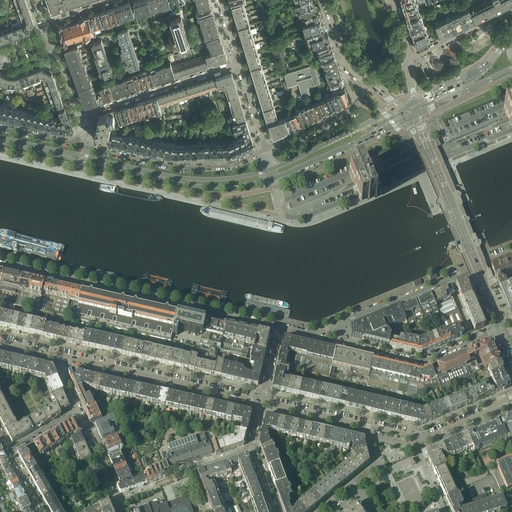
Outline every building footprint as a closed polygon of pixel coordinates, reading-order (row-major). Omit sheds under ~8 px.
[(47,0),(48,1),(52,13),(62,10),(65,9),(70,7),(69,7),(73,6),(79,4),(83,3),(89,1),(91,0),(47,0)] [(151,10),(148,0),(139,0),(133,2),(137,16),(152,11),(152,10),(151,10)] [(156,9),(153,0),(148,0),(151,10),(152,10),(156,9)] [(209,0),(196,0),(198,6),(199,9),(211,5),(210,3),(209,0)] [(266,17),(263,7),(261,0),(260,0),(258,1),(263,18),(266,17)] [(311,0),(308,0),(296,4),(294,5),(295,8),(297,8),(298,12),(314,7),(314,6),(314,5),(314,3),(313,2),(312,2),(311,0)] [(415,0),(408,0),(402,2),(403,8),(416,3),(417,3),(415,0)] [(475,21),(511,2),(511,0),(465,0),(469,9),(475,21)] [(131,3),(116,8),(120,19),(134,15),(131,3)] [(242,3),(232,6),(233,8),(234,11),(244,8),(242,3)] [(416,3),(403,8),(405,14),(418,9),(416,3)] [(28,4),(17,8),(19,12),(29,9),(28,4)] [(211,5),(199,9),(195,10),(196,12),(198,12),(199,15),(213,11),(212,9),(213,8),(213,7),(212,7),(211,5)] [(314,7),(298,12),(297,12),(298,16),(301,14),(302,18),(316,13),(317,13),(317,11),(317,10),(316,9),(315,9),(314,7)] [(116,8),(111,10),(114,21),(117,20),(118,22),(120,21),(120,19),(116,8)] [(244,8),(234,11),(235,14),(235,15),(235,16),(246,13),(244,8)] [(29,9),(19,12),(20,17),(31,13),(29,9)] [(418,9),(405,14),(407,20),(420,14),(418,9)] [(469,9),(463,11),(469,24),(475,21),(469,9)] [(111,10),(106,11),(110,25),(112,24),(112,22),(114,21),(111,10)] [(106,11),(101,13),(104,24),(107,23),(108,25),(110,25),(106,11)] [(213,11),(199,15),(202,27),(216,22),(216,20),(216,19),(215,19),(214,15),(215,14),(214,13),(213,13),(213,11)] [(463,11),(457,14),(463,27),(469,24),(463,11)] [(31,13),(20,17),(22,21),(32,18),(31,13)] [(101,13),(95,15),(99,26),(104,24),(101,13)] [(246,13),(235,16),(235,17),(236,17),(237,21),(247,18),(246,13)] [(320,19),(321,18),(320,16),(319,15),(318,15),(317,13),(316,13),(302,18),(304,24),(320,19)] [(420,14),(407,20),(409,26),(423,20),(421,14),(420,14)] [(457,14),(452,16),(458,29),(463,27),(457,14)] [(99,26),(95,15),(90,16),(90,17),(88,17),(94,35),(94,37),(102,35),(99,26)] [(452,16),(446,19),(452,32),(458,29),(452,16)] [(94,35),(88,17),(84,18),(77,20),(78,22),(62,27),(62,26),(58,27),(64,45),(68,44),(67,42),(72,41),(73,42),(77,41),(77,42),(94,37),(94,35)] [(181,17),(170,21),(180,49),(190,46),(183,25),(184,25),(181,17)] [(193,17),(190,18),(197,41),(200,40),(193,17)] [(32,18),(22,21),(23,23),(33,28),(35,24),(32,18)] [(247,18),(237,21),(238,24),(238,26),(249,23),(247,18)] [(272,36),(267,19),(264,20),(269,37),(272,36)] [(323,28),(323,27),(323,26),(323,24),(322,23),(321,23),(320,19),(304,24),(303,25),(306,34),(323,28)] [(446,19),(440,22),(447,35),(452,32),(446,19)] [(423,20),(409,26),(411,32),(425,26),(423,20)] [(196,41),(190,22),(187,23),(193,42),(196,41)] [(216,22),(202,27),(206,38),(220,34),(219,32),(220,31),(219,30),(217,26),(218,26),(218,25),(217,24),(216,22)] [(435,24),(436,26),(440,38),(447,35),(440,22),(435,24)] [(21,23),(17,25),(20,35),(25,34),(21,23)] [(33,28),(23,23),(21,23),(25,34),(31,32),(33,28)] [(249,24),(238,27),(239,29),(240,32),(251,29),(249,24)] [(17,25),(12,27),(16,37),(20,35),(17,25)] [(425,26),(411,32),(413,37),(427,31),(425,26)] [(12,27),(7,28),(11,39),(16,37),(12,27)] [(7,28),(3,30),(6,40),(11,39),(7,28)] [(323,28),(306,34),(308,40),(309,44),(315,42),(329,38),(328,34),(326,33),(325,33),(323,28)] [(140,65),(128,29),(118,32),(120,38),(119,38),(120,42),(121,41),(123,46),(122,46),(123,50),(121,51),(123,57),(125,57),(126,60),(127,59),(128,62),(125,63),(125,64),(123,64),(125,69),(127,69),(126,67),(129,66),(130,68),(140,65)] [(251,29),(240,32),(241,36),(242,37),(252,34),(251,29)] [(427,31),(413,37),(414,43),(429,37),(427,31)] [(220,34),(206,38),(209,48),(211,48),(213,53),(224,49),(220,34)] [(252,34),(242,37),(242,39),(243,42),(254,39),(252,34)] [(278,49),(308,40),(306,34),(276,43),(278,49)] [(430,36),(429,37),(414,43),(416,48),(418,49),(435,40),(433,35),(430,36)] [(329,38),(315,42),(317,49),(331,44),(329,38)] [(101,39),(89,43),(92,51),(95,50),(96,53),(95,53),(100,67),(101,67),(104,74),(113,71),(101,39)] [(254,39),(243,42),(244,45),(245,47),(255,44),(254,39)] [(270,41),(271,43),(276,59),(279,58),(274,40),(270,41)] [(255,44),(245,47),(245,48),(246,52),(256,49),(255,44)] [(331,44),(317,49),(319,55),(333,51),(331,44)] [(79,50),(77,45),(65,49),(67,54),(79,50)] [(82,55),(80,50),(80,49),(79,50),(67,54),(69,59),(81,55),(82,55)] [(224,49),(213,53),(205,55),(209,65),(210,65),(209,64),(218,61),(218,62),(227,59),(226,54),(224,54),(223,50),(224,50),(225,50),(224,49)] [(256,49),(246,52),(247,55),(248,57),(258,53),(256,49)] [(333,51),(319,55),(322,62),(335,58),(333,51)] [(82,59),(81,55),(69,59),(70,64),(82,59)] [(203,67),(200,57),(195,58),(198,68),(203,67)] [(259,58),(249,61),(250,65),(251,67),(261,63),(259,58)] [(322,62),(324,66),(337,62),(335,58),(322,62)] [(84,64),(82,59),(70,64),(72,68),(84,64)] [(194,70),(191,60),(185,61),(189,71),(194,70)] [(279,60),(276,61),(281,78),(285,77),(279,60)] [(156,67),(160,81),(175,76),(172,66),(170,62),(170,63),(166,64),(166,63),(160,65),(161,66),(156,67)] [(337,62),(324,66),(325,71),(338,67),(337,62)] [(87,69),(85,64),(85,63),(84,64),(72,68),(74,74),(86,69),(87,69)] [(181,63),(176,64),(179,74),(184,73),(181,63)] [(319,78),(318,74),(316,69),(315,64),(311,65),(284,74),(288,87),(298,84),(303,100),(306,99),(311,97),(310,93),(307,87),(321,83),(319,78)] [(261,65),(251,68),(251,70),(252,69),(253,73),(263,70),(261,65)] [(44,67),(38,69),(41,79),(43,79),(48,69),(44,67)] [(151,68),(152,71),(156,82),(160,81),(156,67),(151,68)] [(338,67),(325,71),(327,76),(340,72),(338,67)] [(38,69),(33,71),(37,81),(41,79),(38,69)] [(52,71),(48,69),(43,79),(43,80),(54,76),(52,71)] [(88,73),(86,69),(74,74),(75,78),(88,73)] [(146,71),(147,72),(151,84),(156,82),(152,71),(149,72),(148,70),(146,71)] [(263,70),(253,73),(254,76),(254,78),(264,75),(263,70)] [(33,71),(28,72),(32,83),(37,81),(33,71)] [(142,72),(142,74),(146,85),(151,84),(147,72),(144,73),(143,71),(142,72)] [(28,72),(24,74),(27,84),(32,83),(28,72)] [(340,72),(327,76),(328,81),(341,77),(340,72)] [(77,82),(89,78),(88,73),(75,78),(77,82)] [(137,74),(138,75),(141,87),(146,85),(142,74),(139,75),(139,73),(137,74)] [(234,84),(232,80),(234,80),(232,73),(216,78),(219,88),(224,87),(224,88),(225,88),(235,84),(234,84)] [(24,74),(19,76),(23,86),(27,84),(24,74)] [(6,76),(5,75),(0,85),(7,87),(9,76),(8,76),(7,76),(6,76)] [(137,88),(141,87),(138,75),(135,76),(134,75),(132,75),(133,76),(137,88)] [(19,76),(17,76),(15,77),(14,77),(15,88),(16,88),(23,86),(19,76)] [(54,76),(43,80),(45,85),(55,81),(54,76)] [(133,76),(130,77),(130,76),(126,77),(131,90),(137,88),(133,76)] [(122,79),(119,81),(123,93),(131,90),(126,77),(122,78),(122,79)] [(341,77),(328,81),(330,87),(343,83),(341,77)] [(91,83),(92,83),(90,78),(89,78),(77,82),(79,88),(91,83)] [(113,82),(110,83),(114,96),(123,93),(119,81),(118,80),(113,81),(113,82)] [(266,80),(256,83),(257,86),(257,88),(267,84),(266,80)] [(55,81),(45,85),(46,89),(57,86),(55,81)] [(283,82),(283,84),(288,100),(291,99),(286,81),(283,82)] [(80,92),(93,87),(91,83),(79,88),(80,92)] [(99,87),(104,99),(114,96),(110,83),(109,83),(104,85),(99,87)] [(269,89),(267,84),(257,88),(257,89),(258,89),(259,92),(269,89)] [(57,86),(46,89),(48,94),(59,91),(57,86)] [(398,154),(511,104),(511,86),(471,103),(438,117),(421,125),(392,140),(398,154)] [(82,96),(94,91),(93,87),(80,92),(82,96)] [(345,87),(338,90),(344,104),(348,102),(349,100),(345,87)] [(272,88),(269,89),(259,92),(260,96),(260,97),(270,94),(273,93),(272,88)] [(237,89),(226,92),(228,97),(238,94),(237,91),(237,89)] [(344,104),(338,90),(333,92),(333,93),(339,106),(344,104)] [(59,91),(48,94),(50,99),(60,95),(59,91)] [(83,100),(96,96),(95,91),(94,91),(82,96),(83,100)] [(333,93),(323,98),(329,111),(339,106),(333,93)] [(37,101),(16,94),(15,97),(37,103),(37,101)] [(238,94),(228,97),(229,102),(240,99),(239,97),(238,94)] [(270,94),(260,97),(260,99),(261,99),(262,102),(272,99),(270,94)] [(60,95),(50,99),(52,104),(62,100),(60,95)] [(100,100),(98,95),(96,96),(83,100),(85,104),(86,105),(100,100)] [(157,97),(152,99),(156,111),(159,110),(159,112),(162,111),(161,107),(157,97)] [(323,98),(313,102),(319,116),(329,111),(323,98)] [(152,99),(148,100),(152,112),(154,111),(155,113),(157,112),(156,111),(152,99)] [(240,99),(229,102),(231,107),(241,104),(240,100),(240,99)] [(272,99),(262,102),(263,106),(263,107),(274,104),(272,99)] [(62,100),(52,104),(53,108),(64,106),(62,100)] [(148,100),(143,102),(148,115),(152,114),(152,112),(148,100)] [(143,102),(139,103),(143,117),(148,115),(143,102)] [(305,107),(303,103),(302,102),(299,103),(299,105),(294,107),(296,112),(301,124),(310,120),(305,107)] [(313,102),(305,107),(310,120),(319,116),(313,102)] [(139,103),(134,105),(138,118),(143,117),(139,103)] [(503,109),(506,115),(511,130),(511,103),(510,104),(509,104),(510,106),(504,109),(503,109)] [(241,104),(231,107),(232,112),(243,109),(242,107),(241,104)] [(9,107),(3,105),(0,119),(1,119),(5,120),(6,120),(9,107)] [(134,105),(130,106),(134,119),(138,118),(134,105)] [(274,105),(263,109),(264,110),(265,114),(275,110),(274,105)] [(130,106),(125,108),(129,121),(134,119),(130,106)] [(9,107),(6,120),(7,120),(7,121),(11,122),(11,121),(12,121),(15,108),(9,107)] [(70,129),(71,125),(70,125),(70,122),(65,107),(59,109),(60,113),(58,113),(60,118),(58,118),(55,131),(56,131),(56,132),(60,133),(60,132),(71,135),(72,134),(73,131),(73,130),(70,129)] [(21,110),(15,108),(12,121),(14,122),(13,122),(17,123),(18,123),(21,110)] [(125,108),(120,109),(125,122),(129,121),(125,108)] [(120,109),(116,111),(118,117),(120,124),(125,122),(120,109)] [(243,109),(232,112),(234,117),(244,114),(243,110),(243,109)] [(28,111),(21,110),(18,123),(20,123),(20,124),(23,124),(24,124),(28,111)] [(275,110),(265,114),(266,117),(266,119),(277,115),(275,110)] [(34,112),(28,111),(24,124),(26,125),(29,126),(29,125),(30,126),(34,112)] [(98,117),(99,117),(99,118),(100,122),(97,124),(98,124),(97,126),(99,130),(95,131),(96,131),(96,133),(97,137),(96,137),(96,138),(97,137),(99,141),(100,141),(100,142),(110,144),(111,136),(107,135),(110,120),(112,120),(112,119),(118,117),(116,111),(98,117)] [(40,114),(34,112),(30,126),(32,126),(35,127),(37,127),(40,114)] [(296,112),(290,115),(296,127),(301,124),(296,112)] [(46,115),(40,114),(37,127),(38,127),(38,128),(41,129),(41,128),(43,128),(46,115)] [(244,114),(234,117),(235,122),(246,119),(245,117),(244,114)] [(52,117),(46,115),(43,128),(44,129),(47,130),(48,130),(49,130),(52,117)] [(296,127),(290,115),(285,117),(285,118),(290,129),(296,127)] [(58,118),(52,117),(49,130),(50,130),(50,131),(53,131),(54,131),(55,131),(58,118)] [(278,120),(268,123),(268,124),(269,124),(270,130),(270,131),(271,131),(271,132),(271,133),(272,135),(273,137),(289,129),(289,130),(290,129),(285,118),(278,120)] [(246,119),(235,122),(232,123),(233,126),(234,126),(235,129),(242,127),(248,125),(246,119)] [(248,125),(242,127),(245,135),(247,136),(251,134),(248,125)] [(112,132),(111,136),(110,144),(114,145),(120,146),(122,134),(112,132)] [(128,135),(122,134),(120,146),(121,146),(121,147),(124,147),(126,147),(128,135)] [(251,134),(247,136),(245,135),(244,135),(250,148),(254,146),(252,141),(253,140),(251,134)] [(134,136),(128,135),(126,147),(127,148),(130,149),(131,148),(132,149),(134,136)] [(250,148),(244,135),(239,138),(245,151),(246,150),(249,149),(249,148),(250,148)] [(141,137),(134,136),(132,149),(133,149),(137,150),(138,150),(141,137)] [(147,138),(141,137),(138,150),(139,150),(139,151),(143,152),(143,151),(144,151),(147,138)] [(153,140),(147,138),(144,151),(145,152),(149,153),(150,153),(153,140)] [(245,151),(239,138),(233,141),(239,153),(240,153),(244,152),(243,151),(245,151)] [(159,141),(155,140),(153,140),(150,153),(151,153),(151,154),(155,155),(155,154),(156,154),(159,141)] [(166,143),(159,141),(156,154),(158,155),(157,155),(161,156),(161,155),(163,156),(166,143)] [(230,142),(228,142),(229,156),(229,158),(233,156),(239,153),(233,141),(230,142)] [(172,144),(166,143),(163,156),(164,156),(164,157),(167,157),(169,157),(172,144)] [(175,145),(172,144),(169,157),(174,159),(178,160),(179,158),(179,145),(175,145)] [(438,206),(438,207),(459,198),(459,197),(460,197),(460,196),(459,195),(459,194),(458,194),(457,193),(456,193),(454,193),(448,179),(444,168),(428,174),(438,200),(437,201),(437,202),(436,202),(436,203),(436,204),(436,205),(436,206),(437,206),(438,206)] [(355,172),(356,174),(350,177),(350,176),(349,177),(357,195),(362,207),(362,206),(368,204),(369,206),(370,206),(370,205),(376,202),(376,203),(377,202),(374,195),(380,192),(381,193),(378,186),(372,170),(371,170),(371,171),(365,173),(363,169),(362,169),(356,172),(355,172)] [(477,242),(457,250),(457,252),(457,251),(457,252),(456,252),(456,253),(457,253),(457,254),(458,255),(459,255),(460,255),(462,255),(462,257),(478,250),(477,248),(479,247),(479,246),(480,246),(480,245),(480,244),(480,243),(479,243),(479,242),(478,242),(478,243),(477,242)] [(511,286),(511,260),(500,266),(504,274),(505,277),(503,278),(505,283),(507,282),(509,287),(511,286)] [(505,283),(503,278),(505,277),(504,274),(500,266),(493,269),(502,290),(509,287),(507,282),(505,283)] [(22,277),(3,273),(0,287),(0,302),(15,306),(22,277)] [(32,280),(22,277),(15,306),(25,308),(32,280)] [(44,283),(32,280),(25,308),(38,311),(44,283)] [(455,285),(458,292),(462,300),(472,296),(465,281),(455,285)] [(53,284),(44,283),(38,311),(46,313),(53,284)] [(59,286),(53,284),(46,313),(52,314),(59,286)] [(455,285),(451,287),(446,289),(449,295),(451,295),(454,293),(458,292),(455,285)] [(72,289),(59,286),(52,314),(61,316),(66,317),(69,301),(72,289)] [(511,286),(509,287),(502,290),(511,311),(511,310),(511,286)] [(82,291),(76,290),(72,289),(69,301),(73,301),(71,311),(72,313),(76,314),(82,291)] [(457,311),(451,295),(449,295),(446,289),(430,295),(440,318),(448,315),(457,311)] [(177,313),(82,291),(76,314),(76,315),(75,319),(91,323),(94,324),(140,334),(170,341),(177,313)] [(440,318),(430,295),(415,302),(425,325),(440,318)] [(472,296),(462,300),(465,308),(468,316),(478,312),(472,296)] [(425,325),(415,302),(400,308),(407,326),(408,328),(408,329),(422,326),(425,325)] [(402,328),(407,326),(400,308),(382,315),(362,324),(348,329),(350,337),(351,338),(389,346),(391,340),(391,337),(386,331),(392,328),(393,333),(397,331),(403,330),(408,329),(408,328),(402,329),(402,328)] [(457,311),(448,315),(440,318),(445,330),(445,331),(450,341),(467,334),(457,311)] [(478,312),(468,316),(475,331),(485,327),(478,312)] [(177,313),(172,334),(177,336),(178,331),(175,330),(176,327),(179,328),(180,328),(185,329),(186,329),(190,330),(191,331),(196,332),(197,332),(202,333),(206,320),(205,319),(201,318),(200,318),(177,313)] [(13,316),(6,315),(3,327),(10,329),(13,316)] [(19,318),(13,316),(10,329),(16,330),(19,318)] [(66,317),(61,316),(58,327),(55,340),(56,340),(61,341),(60,341),(62,342),(63,341),(66,328),(64,328),(66,317)] [(26,319),(19,318),(16,330),(23,332),(26,319)] [(32,321),(26,319),(23,332),(29,333),(32,321)] [(219,353),(222,337),(225,324),(206,320),(199,348),(197,358),(206,360),(216,363),(219,353)] [(39,322),(32,321),(29,333),(36,335),(39,322)] [(45,324),(39,322),(36,335),(43,336),(45,324)] [(52,325),(45,324),(43,336),(48,338),(47,338),(49,339),(50,338),(49,338),(52,325)] [(225,324),(222,337),(219,353),(230,355),(236,327),(225,324)] [(55,340),(58,327),(52,325),(49,338),(50,338),(54,339),(54,340),(55,340)] [(247,329),(236,327),(230,355),(240,357),(247,329)] [(72,330),(66,328),(63,341),(67,342),(67,343),(69,343),(72,330)] [(254,349),(256,340),(258,332),(247,329),(240,357),(246,359),(247,355),(247,353),(247,352),(248,348),(252,349),(254,349)] [(78,331),(72,330),(69,343),(73,344),(75,345),(76,344),(75,344),(78,331)] [(450,341),(445,331),(445,330),(440,331),(445,343),(450,341)] [(85,333),(78,331),(75,344),(76,344),(82,346),(85,333)] [(445,343),(440,331),(436,333),(440,345),(445,343)] [(267,343),(269,336),(268,334),(258,332),(256,340),(267,343)] [(91,334),(85,333),(82,346),(86,346),(88,347),(91,334)] [(440,345),(436,333),(431,335),(436,347),(440,345)] [(98,336),(91,334),(88,347),(95,349),(98,336)] [(436,347),(431,335),(426,337),(431,349),(436,347)] [(104,337),(98,336),(95,349),(101,350),(104,337)] [(111,339),(104,337),(101,350),(108,352),(111,339)] [(295,354),(298,341),(284,337),(281,350),(295,354)] [(431,349),(426,337),(422,339),(427,351),(431,349)] [(117,340),(111,339),(108,352),(114,353),(117,340)] [(397,348),(399,341),(392,339),(391,340),(389,346),(397,348)] [(422,339),(419,340),(416,353),(421,354),(427,351),(422,339)] [(124,342),(117,340),(114,353),(121,355),(124,342)] [(265,352),(267,343),(256,340),(254,349),(265,352)] [(306,356),(309,343),(298,341),(295,354),(306,356)] [(483,366),(485,370),(487,369),(500,363),(491,342),(489,341),(477,346),(476,349),(474,348),(472,349),(471,350),(469,350),(436,363),(439,371),(434,373),(439,386),(440,389),(469,376),(482,371),(480,368),(483,366)] [(131,343),(124,342),(121,355),(128,356),(131,343)] [(138,345),(131,343),(128,356),(135,358),(138,345)] [(317,375),(324,347),(309,343),(306,356),(306,357),(303,372),(317,375)] [(144,346),(138,345),(135,358),(141,359),(144,346)] [(151,348),(144,346),(141,359),(148,361),(151,348)] [(331,366),(335,349),(324,347),(317,375),(329,378),(331,366)] [(157,349),(151,348),(148,361),(154,362),(157,349)] [(164,351),(157,349),(154,362),(161,364),(164,351)] [(265,352),(254,349),(252,349),(252,352),(251,352),(250,354),(251,354),(264,357),(265,352)] [(368,378),(373,358),(364,356),(335,349),(331,366),(350,371),(349,372),(351,374),(352,374),(361,377),(368,378)] [(303,372),(306,357),(306,356),(295,354),(281,350),(277,366),(289,368),(297,370),(303,372)] [(170,352),(164,351),(161,364),(167,365),(170,352)] [(178,354),(170,352),(167,365),(175,367),(178,354)] [(184,356),(178,354),(175,367),(181,368),(184,356)] [(264,357),(251,354),(250,354),(250,357),(251,357),(250,360),(251,360),(263,363),(264,357)] [(8,370),(11,357),(4,355),(1,368),(8,370)] [(190,357),(184,356),(181,368),(187,370),(190,357)] [(14,371),(17,359),(11,357),(8,370),(14,371)] [(197,358),(190,357),(187,370),(194,371),(197,358)] [(203,373),(206,360),(197,358),(194,371),(203,373)] [(373,358),(368,378),(367,386),(372,387),(378,359),(373,358)] [(21,373),(24,360),(17,359),(14,371),(21,373)] [(383,360),(378,359),(372,387),(376,388),(383,360)] [(27,374),(30,362),(24,360),(21,373),(27,374)] [(213,376),(216,363),(206,360),(203,373),(213,376)] [(263,363),(251,360),(250,360),(249,365),(250,365),(249,369),(251,370),(252,366),(253,366),(262,368),(263,363)] [(382,390),(388,361),(383,360),(376,388),(382,390)] [(386,391),(393,363),(388,361),(382,390),(386,391)] [(34,376),(37,363),(30,362),(27,374),(34,376)] [(41,377),(44,365),(37,363),(34,376),(41,377)] [(223,364),(216,363),(213,376),(220,377),(223,364)] [(391,392),(398,364),(393,363),(386,391),(391,392)] [(500,363),(487,369),(490,375),(503,369),(500,363)] [(230,366),(223,364),(220,377),(227,379),(230,366)] [(396,393),(402,365),(398,364),(391,392),(396,393)] [(47,378),(50,366),(44,365),(41,377),(45,378),(45,379),(47,378)] [(401,394),(408,366),(402,365),(396,393),(401,394)] [(57,377),(55,373),(55,374),(55,373),(55,372),(53,367),(52,367),(50,366),(47,378),(45,379),(46,381),(57,377)] [(236,367),(230,366),(227,379),(233,380),(236,367)] [(258,384),(259,379),(262,368),(253,366),(250,377),(248,376),(248,374),(246,374),(246,372),(242,371),(240,382),(256,386),(258,384)] [(406,395),(412,367),(408,366),(401,394),(406,395)] [(439,386),(434,373),(431,366),(425,368),(433,389),(436,387),(439,386)] [(243,369),(236,367),(233,380),(240,382),(242,371),(243,369)] [(411,396),(417,368),(412,367),(406,395),(411,396)] [(416,396),(419,382),(422,369),(417,368),(411,396),(413,397),(416,396)] [(433,389),(425,368),(422,369),(419,382),(416,396),(433,389)] [(505,376),(503,369),(490,375),(493,381),(505,376)] [(82,385),(84,374),(71,371),(70,371),(70,372),(70,373),(68,374),(76,391),(82,388),(84,386),(82,385)] [(95,376),(89,375),(86,386),(89,387),(89,388),(92,389),(95,376)] [(102,378),(95,376),(92,389),(99,390),(102,378)] [(505,376),(493,381),(495,387),(508,381),(505,376)] [(62,389),(61,386),(57,377),(46,381),(45,382),(49,391),(50,393),(51,393),(51,394),(52,396),(63,391),(62,389)] [(108,379),(102,378),(99,390),(106,392),(108,379)] [(115,381),(108,379),(106,392),(112,393),(115,381)] [(288,381),(283,379),(282,382),(280,391),(285,392),(288,381)] [(282,382),(274,380),(272,389),(280,391),(282,382)] [(288,380),(288,381),(285,392),(292,394),(295,381),(288,380)] [(122,382),(115,381),(112,393),(119,395),(122,382)] [(301,383),(295,381),(292,394),(299,395),(301,383)] [(508,381),(495,387),(492,388),(492,389),(491,390),(489,390),(488,388),(486,389),(488,396),(500,391),(501,391),(504,390),(505,389),(506,388),(510,387),(509,385),(508,381)] [(128,384),(122,382),(119,395),(125,396),(128,384)] [(308,384),(301,383),(299,395),(305,397),(308,384)] [(135,385),(128,384),(125,396),(132,398),(135,385)] [(315,386),(308,384),(305,397),(312,398),(315,386)] [(480,388),(478,389),(482,398),(488,396),(486,389),(483,384),(479,386),(480,388)] [(141,387),(135,385),(132,398),(139,399),(141,387)] [(321,387),(315,386),(312,398),(319,400),(321,387)] [(148,388),(141,387),(139,399),(145,401),(148,388)] [(328,389),(321,387),(319,400),(325,401),(328,389)] [(478,387),(472,389),(477,400),(482,398),(478,389),(478,387)] [(155,390),(148,388),(145,401),(152,403),(155,390)] [(335,390),(328,389),(325,401),(332,403),(335,390)] [(477,400),(472,389),(467,391),(472,403),(477,400)] [(161,391),(155,390),(152,403),(158,404),(161,391)] [(341,392),(335,390),(332,403),(338,404),(341,392)] [(16,421),(5,400),(1,391),(0,392),(0,391),(0,420),(6,431),(16,425),(16,424),(16,423),(15,422),(14,422),(16,421)] [(52,396),(56,405),(59,411),(70,406),(68,401),(66,402),(65,400),(64,397),(65,396),(63,391),(52,396)] [(168,393),(161,391),(158,404),(165,405),(168,393)] [(467,391),(462,394),(467,405),(472,403),(467,391)] [(348,393),(341,392),(338,404),(345,406),(348,393)] [(174,395),(168,393),(165,405),(171,407),(174,395)] [(354,395),(348,393),(345,406),(351,407),(354,395)] [(467,405),(462,394),(457,396),(462,407),(467,405)] [(93,400),(90,395),(86,397),(80,400),(82,404),(93,400)] [(181,396),(174,395),(171,407),(178,409),(181,396)] [(361,396),(354,395),(351,407),(358,409),(361,396)] [(187,397),(181,396),(178,409),(185,410),(187,397)] [(368,398),(361,396),(358,409),(365,410),(368,398)] [(457,396),(452,398),(457,409),(462,407),(457,396)] [(194,399),(187,397),(185,410),(191,412),(194,399)] [(374,399),(368,398),(365,410),(371,412),(374,399)] [(452,398),(447,400),(452,411),(457,409),(452,398)] [(201,401),(194,399),(191,412),(198,413),(201,401)] [(381,401),(374,399),(371,412),(378,414),(381,401)] [(93,400),(82,404),(84,409),(95,404),(93,400)] [(452,411),(447,400),(442,402),(447,413),(452,411)] [(207,402),(201,401),(198,413),(204,415),(207,402)] [(388,403),(381,401),(378,414),(385,415),(388,403)] [(213,403),(207,402),(204,415),(211,416),(213,403)] [(442,402),(437,404),(442,415),(447,413),(442,402)] [(220,405),(213,403),(211,416),(217,418),(220,405)] [(394,404),(388,403),(385,415),(391,417),(394,404)] [(95,404),(84,409),(86,414),(97,409),(98,409),(97,407),(96,407),(95,404)] [(401,406),(394,404),(391,417),(398,418),(401,406)] [(442,415),(437,404),(432,406),(437,418),(442,415)] [(56,405),(41,413),(47,423),(52,421),(51,419),(53,418),(53,419),(56,417),(56,418),(61,416),(59,411),(56,405)] [(227,407),(220,405),(217,418),(224,419),(227,407)] [(407,407),(401,406),(398,418),(404,420),(407,407)] [(437,418),(432,406),(427,408),(431,420),(437,418)] [(234,408),(227,407),(224,419),(229,420),(231,421),(231,420),(234,408)] [(414,409),(407,407),(404,420),(411,421),(414,409)] [(427,408),(422,411),(426,422),(431,420),(427,408)] [(97,409),(86,414),(88,418),(98,414),(100,413),(99,412),(99,411),(98,412),(97,409)] [(244,410),(239,409),(236,421),(241,422),(242,422),(244,410)] [(420,410),(414,409),(411,421),(417,423),(420,410)] [(250,412),(244,410),(242,422),(241,422),(241,423),(248,425),(251,414),(251,413),(250,412)] [(422,411),(420,410),(417,423),(420,423),(421,424),(422,424),(426,422),(422,411)] [(43,426),(47,423),(41,413),(28,421),(33,431),(38,428),(37,427),(40,426),(40,425),(42,424),(43,426)] [(98,414),(88,418),(90,423),(102,418),(101,416),(99,416),(98,414)] [(273,417),(267,416),(266,415),(266,417),(263,427),(268,429),(270,429),(273,417)] [(511,415),(499,421),(505,434),(507,433),(506,431),(511,428),(511,415)] [(120,433),(113,416),(95,424),(102,440),(113,435),(116,434),(120,433)] [(273,417),(270,429),(270,430),(276,431),(279,418),(273,417)] [(286,420),(279,418),(276,431),(276,432),(282,434),(286,420)] [(74,420),(69,422),(77,436),(81,434),(76,421),(74,420)] [(292,421),(286,420),(282,434),(289,435),(292,421)] [(12,443),(33,431),(28,421),(25,423),(24,423),(23,423),(22,424),(17,427),(16,425),(6,431),(12,443)] [(299,423),(292,421),(289,435),(295,437),(299,423)] [(506,437),(505,434),(499,421),(494,423),(485,427),(473,432),(473,431),(466,434),(472,447),(474,451),(490,444),(491,446),(495,444),(495,442),(506,437)] [(69,422),(65,424),(71,435),(74,434),(75,436),(77,436),(69,422)] [(248,425),(241,423),(239,431),(247,433),(248,425)] [(305,424),(299,423),(295,437),(302,438),(305,424)] [(65,424),(61,427),(67,438),(71,436),(71,435),(65,424)] [(312,426),(305,424),(302,438),(309,440),(312,426)] [(318,427),(312,426),(309,440),(315,442),(318,427)] [(57,429),(57,430),(62,440),(67,438),(61,427),(57,429)] [(259,444),(260,447),(270,444),(268,439),(269,435),(268,435),(267,434),(268,429),(263,427),(259,444)] [(325,429),(318,427),(315,442),(322,443),(325,429)] [(328,430),(325,429),(322,443),(328,445),(332,431),(328,430)] [(57,430),(52,433),(49,434),(56,446),(58,444),(59,446),(62,444),(61,442),(63,441),(62,440),(57,430)] [(338,432),(332,431),(328,445),(335,446),(338,432)] [(230,450),(225,439),(224,433),(221,432),(218,433),(221,441),(225,452),(230,450)] [(345,434),(338,432),(335,446),(342,448),(345,434)] [(204,433),(195,437),(197,442),(198,445),(198,446),(207,442),(204,433)] [(49,434),(44,437),(41,438),(48,450),(50,449),(51,450),(54,448),(54,447),(56,446),(49,434)] [(81,434),(77,436),(75,436),(69,439),(70,442),(70,444),(83,438),(81,434)] [(352,435),(345,434),(342,448),(345,448),(345,447),(349,448),(349,444),(352,435)] [(466,434),(460,437),(466,450),(472,447),(466,434)] [(364,438),(352,435),(349,444),(352,445),(352,446),(365,444),(364,442),(365,441),(364,438)] [(117,436),(114,438),(103,442),(102,443),(105,449),(120,443),(117,436)] [(195,436),(168,446),(171,455),(183,450),(184,452),(187,451),(186,449),(198,445),(197,442),(195,436)] [(244,445),(245,438),(235,436),(233,439),(241,447),(244,445)] [(241,447),(233,439),(231,439),(230,437),(225,439),(230,450),(241,447)] [(460,437),(454,439),(460,453),(466,450),(460,437)] [(41,438),(35,442),(33,443),(40,455),(42,453),(43,455),(46,453),(46,451),(48,450),(41,438)] [(83,438),(70,444),(71,446),(72,446),(73,449),(85,443),(83,438)] [(454,439),(448,442),(453,455),(460,453),(454,439)] [(221,441),(216,442),(220,454),(225,452),(221,441)] [(216,442),(211,444),(214,452),(216,456),(220,454),(216,442)] [(448,442),(441,445),(445,454),(447,457),(450,455),(450,456),(453,455),(448,442)] [(85,443),(73,449),(79,463),(92,458),(90,453),(89,454),(86,449),(88,448),(85,443)] [(122,448),(120,443),(105,449),(107,454),(122,448)] [(161,464),(162,465),(165,473),(169,472),(167,468),(170,467),(170,468),(212,453),(212,452),(214,452),(211,444),(211,443),(209,444),(208,443),(201,446),(187,451),(184,452),(174,456),(174,455),(166,458),(166,456),(165,455),(163,456),(162,457),(164,463),(161,464)] [(271,443),(270,444),(260,447),(262,453),(275,448),(274,446),(273,447),(271,443)] [(365,444),(352,446),(353,447),(352,447),(353,453),(366,450),(365,444)] [(445,454),(441,445),(434,448),(436,453),(439,452),(440,454),(442,453),(443,455),(445,454)] [(17,453),(19,457),(28,452),(25,447),(17,452),(17,453)] [(275,448),(262,453),(264,458),(276,453),(275,448)] [(436,453),(434,448),(426,451),(424,452),(425,453),(427,457),(428,460),(440,454),(439,452),(436,453)] [(123,457),(125,456),(122,450),(119,451),(108,455),(108,456),(111,462),(123,457)] [(366,450),(353,453),(352,453),(353,456),(354,456),(354,459),(355,459),(356,459),(368,457),(366,450)] [(28,452),(19,457),(22,462),(30,457),(29,455),(28,452)] [(277,453),(276,453),(264,458),(266,463),(279,458),(277,453)] [(446,466),(443,460),(442,460),(440,454),(428,460),(433,471),(444,467),(446,466)] [(30,457),(22,462),(25,467),(33,462),(34,461),(32,456),(30,457)] [(123,457),(111,462),(113,468),(126,462),(123,457)] [(368,457),(356,459),(356,461),(354,463),(360,470),(369,462),(368,457)] [(148,470),(145,459),(144,458),(141,459),(146,474),(149,473),(148,470)] [(279,458),(266,463),(268,467),(279,463),(280,462),(279,458)] [(360,470),(354,463),(352,460),(351,461),(350,459),(345,463),(354,474),(360,470)] [(511,465),(509,459),(496,464),(497,466),(496,466),(499,473),(501,476),(502,479),(503,482),(504,485),(505,487),(506,489),(507,491),(511,488),(511,465)] [(33,462),(25,467),(29,474),(37,469),(33,462)] [(126,462),(113,468),(115,473),(128,468),(126,462)] [(0,465),(0,471),(0,472),(5,472),(12,469),(10,465),(9,463),(2,466),(0,465)] [(286,482),(281,469),(279,463),(268,467),(270,472),(271,472),(272,474),(271,475),(272,478),(273,478),(274,480),(273,481),(275,486),(286,482)] [(291,467),(285,469),(286,471),(295,468),(293,463),(291,464),(291,467)] [(354,474),(345,463),(340,467),(349,479),(354,474)] [(162,465),(157,467),(161,479),(166,478),(164,474),(165,473),(162,465)] [(499,473),(496,466),(483,472),(485,478),(492,475),(494,476),(499,473)] [(161,479),(157,467),(153,469),(157,481),(161,479)] [(349,479),(340,467),(335,472),(344,483),(349,479)] [(444,467),(433,471),(435,477),(437,476),(438,479),(437,479),(438,482),(439,482),(440,484),(439,485),(441,489),(452,485),(444,467)] [(37,469),(29,474),(30,476),(32,480),(43,474),(39,468),(37,469)] [(128,468),(115,473),(118,479),(130,473),(128,468)] [(5,472),(0,472),(3,477),(7,477),(14,474),(14,473),(12,469),(5,472)] [(157,481),(153,469),(148,470),(149,473),(153,482),(157,481)] [(344,483),(335,472),(330,476),(339,487),(344,483)] [(130,473),(118,479),(120,484),(125,482),(130,480),(132,479),(133,479),(130,473)] [(7,477),(3,477),(5,482),(9,482),(17,479),(15,475),(14,474),(7,477)] [(43,474),(32,480),(36,486),(44,481),(47,480),(43,474)] [(339,487),(330,476),(326,480),(335,491),(339,487)] [(145,478),(138,480),(140,487),(147,484),(145,478)] [(17,479),(9,482),(11,486),(10,487),(10,488),(12,487),(19,484),(18,483),(17,479)] [(138,480),(131,483),(133,489),(140,487),(138,480)] [(335,491),(326,480),(321,484),(330,494),(335,491)] [(44,481),(36,486),(40,493),(48,488),(44,481)] [(286,481),(286,482),(275,486),(280,500),(288,497),(292,496),(292,495),(291,495),(289,491),(291,491),(289,486),(288,486),(286,481)] [(126,485),(125,482),(120,484),(117,486),(120,493),(121,493),(133,489),(131,483),(126,485)] [(12,487),(10,488),(10,489),(11,489),(12,493),(14,492),(22,489),(19,485),(19,484),(12,487)] [(330,494),(321,484),(317,488),(325,498),(330,494)] [(452,485),(441,489),(443,494),(445,494),(445,495),(444,496),(445,498),(456,493),(452,485)] [(48,488),(40,493),(43,499),(52,495),(48,488)] [(325,498),(317,488),(312,492),(321,502),(325,498)] [(12,493),(9,494),(13,503),(18,502),(26,499),(22,489),(14,492),(12,493)] [(321,502),(312,492),(308,495),(308,496),(316,506),(321,502)] [(510,499),(508,495),(507,492),(504,493),(505,496),(502,498),(506,508),(511,504),(511,502),(511,500),(510,499)] [(52,495),(43,499),(48,508),(57,503),(54,498),(56,496),(54,494),(52,495)] [(459,511),(458,508),(457,507),(462,505),(461,502),(469,499),(468,496),(460,499),(458,494),(446,500),(451,511),(460,511),(459,511)] [(472,499),(463,503),(465,505),(473,502),(487,497),(486,494),(472,499)] [(162,503),(157,505),(157,503),(141,509),(134,511),(133,511),(134,511),(133,511),(192,511),(187,496),(163,505),(162,503)] [(316,506),(308,496),(303,500),(312,510),(316,506)] [(288,497),(280,500),(284,511),(291,511),(288,504),(290,503),(288,500),(289,499),(288,497)] [(506,508),(502,498),(501,497),(500,497),(499,498),(497,499),(492,501),(487,503),(489,511),(499,511),(501,511),(506,509),(506,508)] [(18,502),(17,503),(18,506),(18,507),(18,508),(29,503),(26,499),(18,502)] [(90,508),(81,511),(106,511),(114,509),(113,508),(113,507),(113,506),(112,505),(111,503),(111,502),(111,501),(110,500),(93,507),(90,508)] [(308,511),(312,510),(303,500),(299,503),(299,504),(306,511),(308,511)] [(29,503),(18,508),(19,510),(20,509),(21,511),(23,511),(31,508),(29,503)] [(62,511),(57,503),(48,508),(49,509),(50,511),(62,511)] [(489,511),(487,503),(475,507),(476,511),(489,511)]
